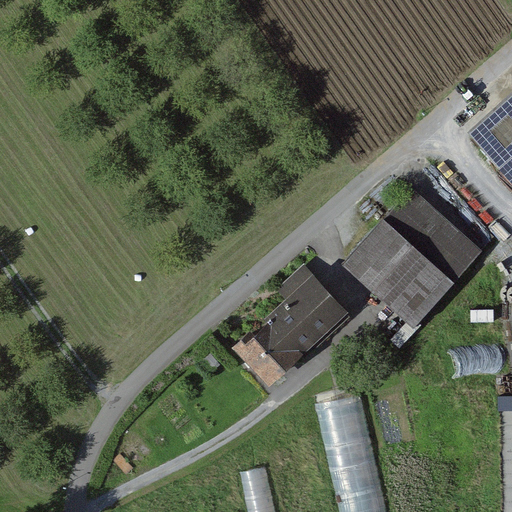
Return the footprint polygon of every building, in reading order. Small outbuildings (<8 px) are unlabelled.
[(511,90),(464,132),(511,186),(511,90)] [(413,193),(351,265),(425,328),(487,255),(413,193)] [(289,301),(238,349),(276,390),(355,317),(308,267),(281,293),(289,301)] [(342,511),(382,511),(355,399),(318,408),(342,511)] [(286,511),(326,511),(310,447),(273,456),(286,511)] [(247,511),(271,511),(262,471),(240,476),(247,511)]
